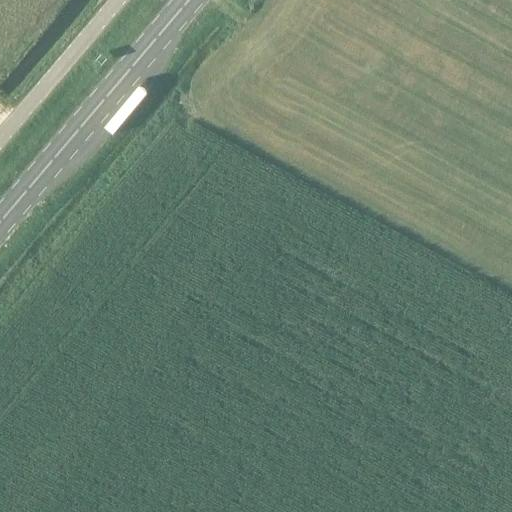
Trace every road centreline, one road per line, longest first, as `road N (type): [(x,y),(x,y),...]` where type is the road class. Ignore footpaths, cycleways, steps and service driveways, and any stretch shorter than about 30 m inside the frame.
road 1 (primary): [(0,221),(187,0)]
road 2 (unclassified): [(0,138),(117,0)]
